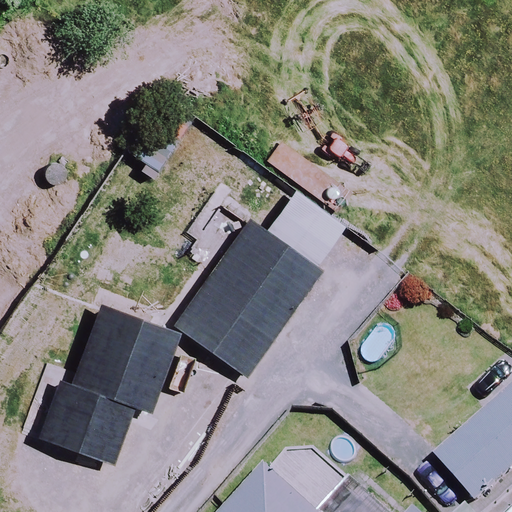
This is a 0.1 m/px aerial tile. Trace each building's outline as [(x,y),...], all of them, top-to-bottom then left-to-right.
[(187,124),(157,105),(122,158),(152,178),(187,124)] [(236,144),(199,119),(181,147),(218,172),(236,144)] [(194,271),(161,319),(241,374),(312,269),(246,223),(240,232),(222,220),(197,257),(210,266),(203,277),(194,271)] [(91,246),(89,251),(88,257),(88,262),(89,267),(91,273),(94,277),(98,281),(102,285),(107,288),(112,289),(118,290),(123,290),(129,289),(134,287),(139,284),(143,280),(146,276),(149,271),(151,266),(151,260),(151,255),(150,250),(148,244),(145,240),(142,236),(137,232),(132,230),(127,228),(122,227),(116,227),(111,228),(106,230),(101,233),(97,237),(93,241),(91,246)] [(177,335),(100,304),(68,384),(60,381),(36,439),(109,468),(131,414),(144,420),(177,335)] [(511,473),(511,391),(436,461),(476,506),(511,473)] [(193,460),(171,442),(141,478),(163,496),(193,460)] [(394,511),(356,477),(323,511),(305,511),(262,471),(223,511),(394,511)]
